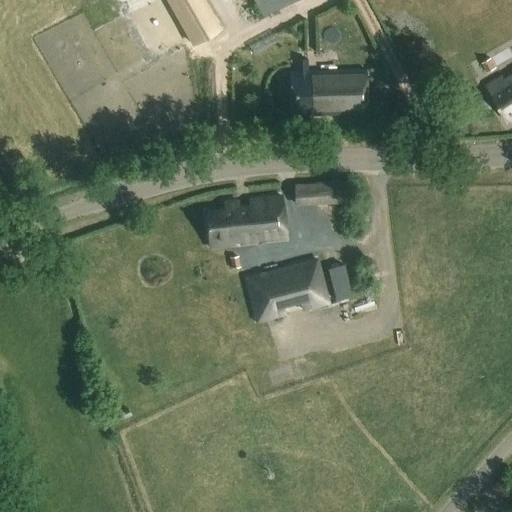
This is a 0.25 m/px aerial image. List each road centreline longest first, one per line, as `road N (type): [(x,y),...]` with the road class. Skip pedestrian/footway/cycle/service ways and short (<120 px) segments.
road 1 (tertiary): [(0,237),(221,169),(511,156)]
road 2 (track): [(223,0),(241,36),(224,51),(221,68),(221,169)]
road 3 (track): [(358,0),(415,107),(427,160)]
